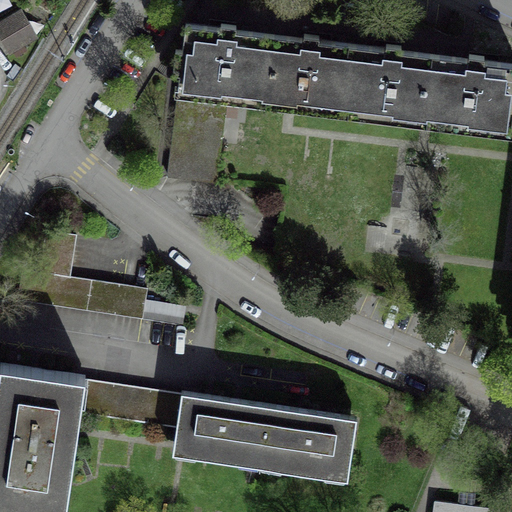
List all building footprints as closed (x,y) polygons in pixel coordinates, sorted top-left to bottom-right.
[(231,95),(260,99),(269,30),(187,19),(178,88),(231,95)] [(353,40),(269,30),(260,99),(343,109),(353,40)] [(434,51),(353,40),(343,109),(426,120),(434,51)] [(511,75),(511,60),(434,51),(426,120),(505,130),(511,75)] [(231,95),(178,88),(167,177),(219,184),(231,95)] [(38,270),(71,275),(77,232),(44,227),(38,270)] [(38,270),(18,267),(14,297),(88,307),(93,278),(71,275),(38,270)] [(148,287),(93,278),(88,307),(143,316),(148,287)] [(108,375),(13,360),(0,440),(0,503),(53,511),(86,511),(101,420),(106,386),(108,375)] [(193,398),(106,386),(101,420),(188,432),(193,398)] [(184,458),(267,470),(276,403),(194,391),(193,398),(188,432),(184,458)] [(370,417),(276,403),(267,470),(361,484),(370,417)] [(511,511),(511,509),(437,503),(436,511),(511,511)]
